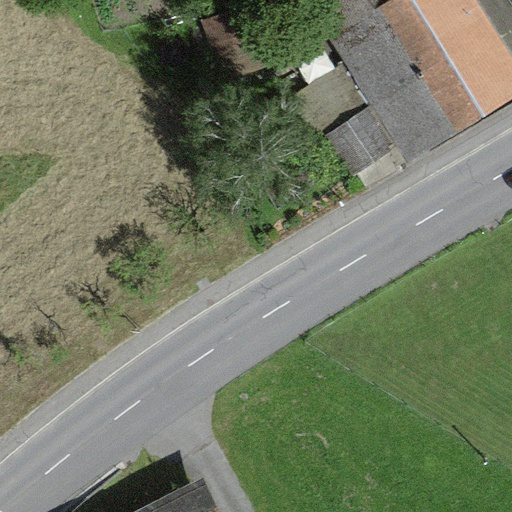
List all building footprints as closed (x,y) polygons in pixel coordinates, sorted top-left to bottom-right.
[(231,0),(235,12),(269,0),(231,0)] [(340,0),(326,9),(406,145),(509,78),(482,34),(491,29),(475,4),(467,9),(460,0),(340,0)] [(292,48),(274,1),(207,26),(225,73),(292,48)] [(389,145),(366,111),(332,134),(355,168),(389,145)] [(197,511),(188,493),(148,511),(197,511)]
